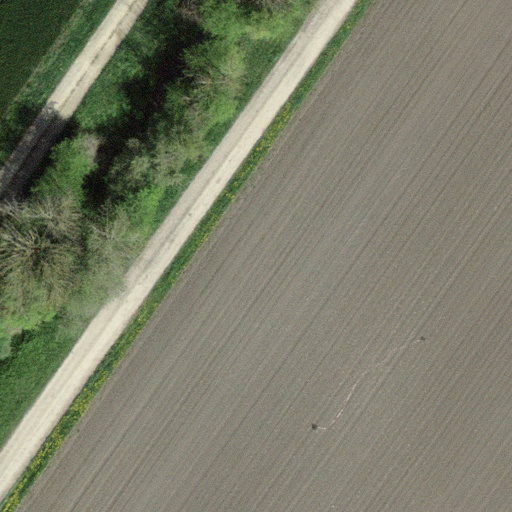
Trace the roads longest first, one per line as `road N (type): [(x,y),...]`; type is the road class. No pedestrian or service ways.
road 1 (track): [(0,471),(330,0)]
road 2 (track): [(140,0),(0,203)]
